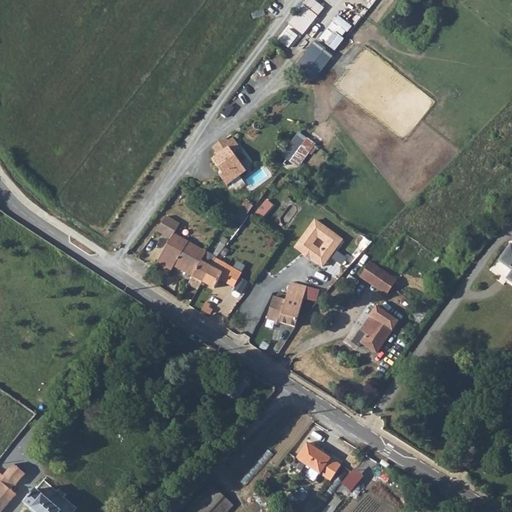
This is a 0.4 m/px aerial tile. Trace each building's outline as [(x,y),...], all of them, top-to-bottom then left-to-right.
[(312,0),(305,0),(287,24),(302,35),(323,8),(312,0)] [(393,33),(400,39),(409,28),(403,23),(393,33)] [(310,44),(292,69),(311,82),(329,58),(310,44)] [(283,154),(301,167),(317,143),(299,131),(283,154)] [(227,185),(246,171),(228,147),(231,146),(225,138),(212,148),(218,155),(212,160),(220,171),(221,170),(224,174),(220,176),(227,185)] [(265,218),(275,204),(267,198),(257,212),(265,218)] [(246,200),(235,217),(243,222),(254,205),(246,200)] [(166,217),(156,231),(170,239),(160,257),(173,266),(191,276),(205,251),(174,234),(179,224),(166,217)] [(343,240),(316,220),(296,246),(323,266),(343,240)] [(511,281),(511,245),(510,245),(499,261),(511,269),(511,270),(506,278),(511,281)] [(191,276),(202,282),(211,265),(215,257),(205,251),(191,276)] [(160,257),(156,263),(170,272),(173,266),(160,257)] [(214,266),(211,265),(202,282),(214,289),(220,278),(226,282),(234,287),(242,273),(234,268),(235,268),(219,259),(214,266)] [(360,278),(385,295),(396,280),(370,263),(360,278)] [(189,280),(199,287),(202,282),(191,276),(189,280)] [(295,325),(306,286),(290,282),(285,299),(273,295),(266,318),(294,326),(295,325)] [(410,315),(419,322),(434,301),(427,296),(422,304),(419,302),(410,315)] [(351,341),(359,347),(362,343),(376,352),(398,321),(375,306),(351,341)] [(308,442),(297,458),(320,474),(331,458),(308,442)] [(341,465),(331,458),(320,474),(331,481),(341,465)] [(301,472),(309,477),(313,470),(306,465),(301,472)] [(0,511),(17,494),(0,480),(0,486),(1,487),(0,487),(0,511)] [(185,511),(227,511),(233,505),(211,485),(185,511)] [(26,504),(35,511),(63,511),(38,490),(26,504)]
